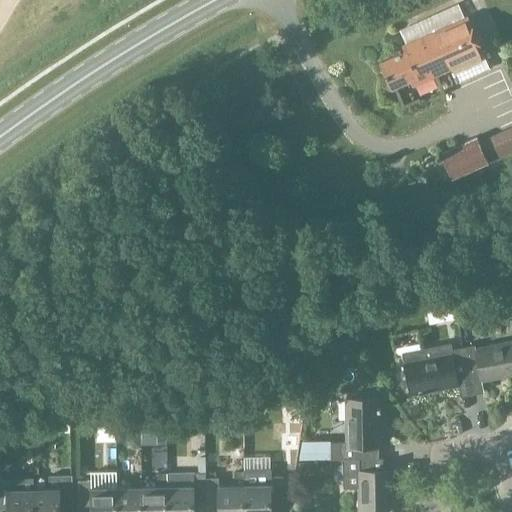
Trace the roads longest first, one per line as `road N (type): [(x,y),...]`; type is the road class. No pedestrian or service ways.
road 1 (primary): [(0,136),(214,0)]
road 2 (residential): [(429,511),(439,453),(498,441),(511,483)]
